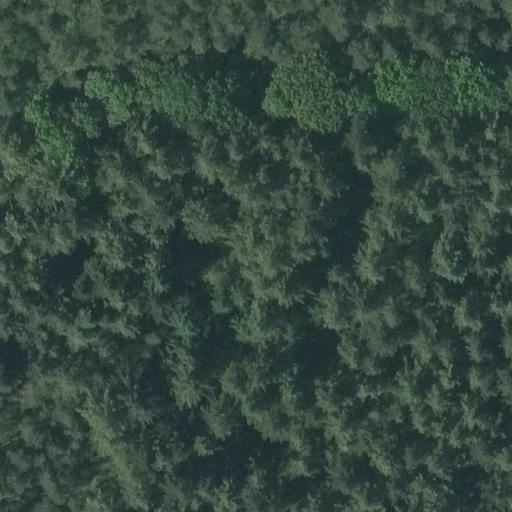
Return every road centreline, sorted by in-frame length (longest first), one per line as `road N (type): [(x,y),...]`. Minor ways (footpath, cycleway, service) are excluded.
road 1 (track): [(143,92),(511,62)]
road 2 (track): [(328,0),(143,92)]
road 3 (track): [(0,160),(25,137),(143,92)]
